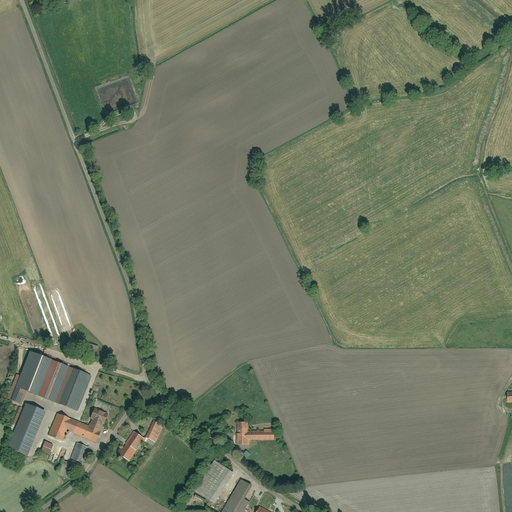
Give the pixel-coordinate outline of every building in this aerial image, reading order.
[(50,361),(37,396),(77,410),(90,375),(50,361)] [(27,393),(24,402),(33,404),(36,395),(27,393)] [(26,404),(8,448),(29,456),(46,412),(26,404)] [(90,419),(92,420),(89,428),(71,420),(57,415),(48,437),(62,442),(67,432),(97,444),(101,432),(100,432),(103,424),(105,425),(110,413),(95,407),(90,419)] [(147,438),(156,443),(163,427),(154,423),(147,438)] [(237,424),(236,446),(249,446),(249,440),(274,441),(274,431),(250,431),(250,424),(237,424)] [(133,431),(125,443),(128,445),(120,456),(130,462),(145,439),(133,431)] [(77,444),(70,459),(82,464),(89,449),(77,444)] [(250,461),(255,465),(266,455),(261,451),(250,461)] [(215,461),(195,491),(215,504),(234,474),(215,461)] [(63,463),(57,476),(69,481),(75,468),(63,463)] [(253,487),(242,480),(222,511),(245,511),(251,503),(246,500),(253,487)] [(259,491),(254,499),(267,506),(272,498),(259,491)]
